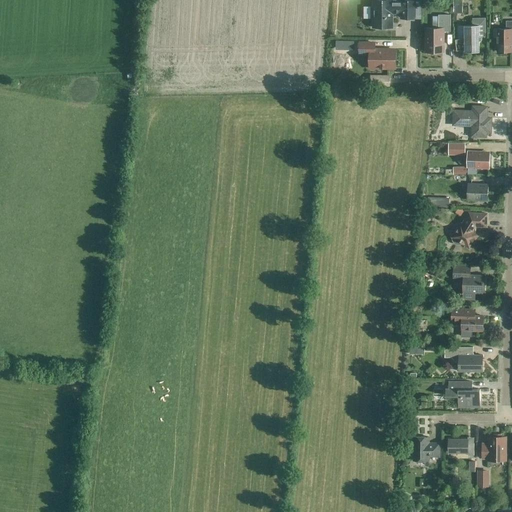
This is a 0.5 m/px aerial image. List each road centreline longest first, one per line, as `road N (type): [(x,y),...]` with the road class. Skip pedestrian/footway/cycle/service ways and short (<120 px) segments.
road 1 (residential): [(505,417),(511,222)]
road 2 (residential): [(511,77),(410,77),(410,40)]
